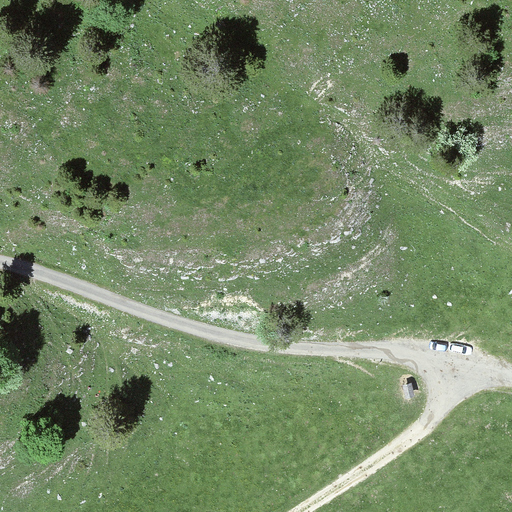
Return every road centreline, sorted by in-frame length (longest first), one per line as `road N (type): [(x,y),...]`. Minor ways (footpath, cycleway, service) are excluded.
road 1 (track): [(0,262),(228,336),(384,352),(511,377)]
road 2 (track): [(302,511),(424,426)]
